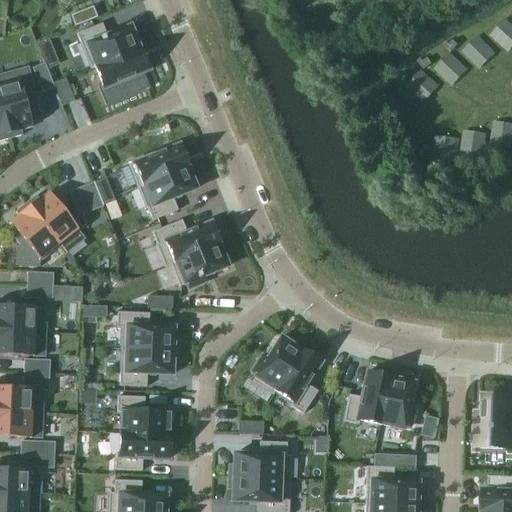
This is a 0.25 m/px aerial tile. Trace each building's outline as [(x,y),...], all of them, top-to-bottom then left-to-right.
[(97,19),(92,8),(69,17),(74,28),(97,19)] [(139,48),(138,49),(129,27),(106,37),(101,25),(75,35),(89,69),(139,49),(139,48)] [(53,54),(48,41),(37,45),(42,58),(53,54)] [(447,44),(444,47),(452,55),(459,47),(454,43),(450,47),(447,44)] [(139,49),(89,69),(90,71),(93,69),(100,87),(101,90),(118,84),(124,98),(146,89),(146,90),(148,90),(142,74),(148,71),(144,60),(140,52),(139,49)] [(420,60),(417,63),(424,72),(431,65),(427,60),(423,64),(420,60)] [(31,70),(41,94),(53,89),(43,64),(31,70)] [(0,110),(8,140),(21,137),(19,131),(30,129),(20,91),(32,88),(27,70),(0,77),(0,110)] [(64,80),(53,84),(62,107),(73,103),(64,80)] [(401,89),(397,91),(401,101),(410,97),(408,91),(403,93),(401,89)] [(0,110),(0,142),(8,140),(0,110)] [(188,168),(179,146),(127,166),(136,188),(188,168)] [(427,146),(418,148),(420,159),(424,158),(423,154),(429,152),(427,146)] [(454,163),(453,173),(457,174),(457,170),(463,171),(464,164),(454,163)] [(142,187),(150,206),(145,208),(151,222),(176,212),(172,200),(195,190),(187,169),(188,169),(188,168),(136,188),(137,190),(142,187)] [(104,179),(92,184),(101,206),(101,207),(113,202),(104,179)] [(77,218),(102,208),(101,207),(101,206),(92,184),(68,194),(77,218)] [(63,255),(82,240),(47,195),(38,201),(35,197),(25,205),(63,255)] [(18,217),(9,224),(39,262),(57,248),(63,255),(25,205),(14,213),(18,217)] [(163,268),(219,246),(210,223),(185,234),(180,222),(151,234),(155,246),(154,246),(163,268)] [(164,269),(169,267),(178,288),(185,285),(187,290),(205,283),(203,278),(227,268),(218,247),(219,247),(219,246),(163,268),(164,269)] [(25,287),(51,288),(52,275),(26,274),(25,287)] [(51,301),(51,288),(25,287),(25,300),(51,301)] [(71,289),(70,302),(80,303),(81,289),(71,289)] [(171,311),(171,298),(146,297),(146,310),(171,311)] [(0,332),(44,334),(45,310),(0,308),(0,332)] [(94,308),(94,319),(103,320),(104,309),(94,308)] [(173,329),(147,328),(148,316),(116,315),(115,329),(120,330),(119,351),(176,353),(177,341),(172,341),(173,329)] [(0,356),(43,358),(44,334),(0,332),(0,356)] [(299,351),(279,339),(265,360),(261,357),(250,373),(255,376),(251,383),(271,396),(300,350),(299,350),(299,351)] [(300,350),(271,396),(272,396),(273,393),(290,404),(288,407),(301,416),(316,393),(306,386),(320,363),(302,352),(300,350)] [(145,376),(171,377),(172,365),(176,365),(176,353),(119,351),(118,387),(145,388),(145,376)] [(22,374),(47,375),(48,362),(23,361),(22,374)] [(389,378),(366,373),(360,399),(348,396),(342,423),(357,426),(358,423),(378,427),(389,378)] [(47,375),(22,374),(22,387),(47,388),(47,375)] [(402,431),(403,428),(408,429),(412,410),(407,409),(412,384),(390,379),(390,378),(389,378),(378,427),(379,427),(380,426),(402,431)] [(41,392),(0,390),(0,413),(40,416),(41,392)] [(120,413),(120,434),(118,434),(118,435),(169,437),(169,436),(167,436),(168,413),(143,412),(143,399),(116,398),(115,413),(120,413)] [(474,437),(474,438),(475,438),(475,449),(511,450),(511,414),(511,400),(506,400),(506,399),(483,398),(482,415),(476,415),(476,421),(475,421),(475,422),(476,422),(476,426),(475,426),(475,427),(475,432),(474,432),(474,433),(476,433),(475,437),(474,437)] [(0,437),(39,439),(40,416),(0,413),(0,437)] [(261,436),(262,424),(237,423),(237,435),(261,436)] [(113,471),(140,472),(141,459),(168,460),(169,437),(118,435),(117,456),(114,456),(113,471)] [(19,442),(19,456),(44,457),(45,443),(19,442)] [(227,467),(227,479),(289,481),(290,457),(285,457),(285,444),(258,443),(258,456),(232,455),(232,467),(227,467)] [(18,469),(44,470),(44,457),(19,456),(18,469)] [(412,470),(413,458),(397,457),(373,456),(372,469),(392,469),(397,470),(412,470)] [(392,482),(392,469),(372,469),(365,468),(364,505),(421,507),(421,495),(417,495),(417,483),(392,482)] [(38,473),(0,471),(0,495),(37,497),(38,473)] [(287,511),(289,481),(227,479),(226,491),(231,491),(230,503),(256,504),(255,511),(287,511)] [(511,511),(511,479),(509,479),(508,492),(481,491),(480,511),(511,511)] [(106,511),(164,511),(165,497),(139,496),(140,483),(113,482),(112,495),(107,494),(106,511)] [(0,495),(0,511),(36,511),(37,497),(0,495)]
